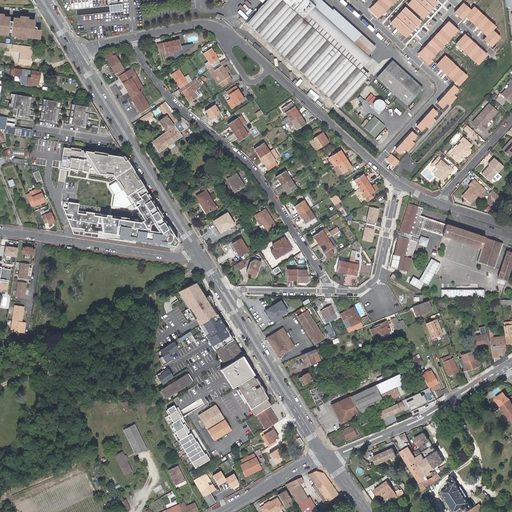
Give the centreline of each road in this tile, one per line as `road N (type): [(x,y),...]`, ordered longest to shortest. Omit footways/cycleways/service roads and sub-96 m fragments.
road 1 (residential): [(128,40),(210,24),(234,34),(399,184)]
road 2 (residential): [(128,40),(173,103),(256,172),(329,291)]
road 3 (primary): [(76,56),(198,252)]
road 4 (residential): [(0,230),(178,258),(198,252)]
road 5 (secondary): [(326,456),(416,420),(504,366)]
road 6 (primary): [(226,297),(326,456)]
road 7 (residential): [(329,291),(358,291),(377,275),(399,184)]
road 8 (tertiary): [(220,511),(326,456)]
